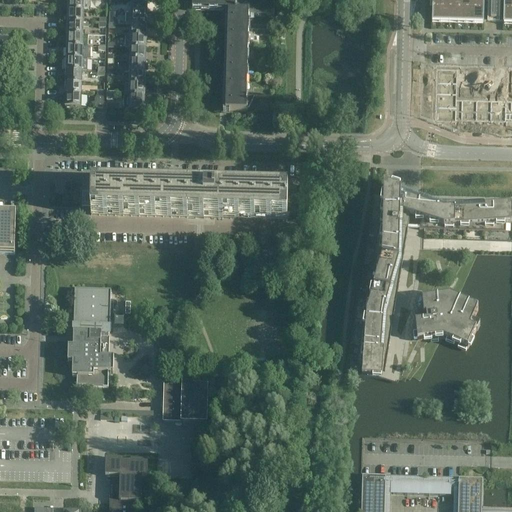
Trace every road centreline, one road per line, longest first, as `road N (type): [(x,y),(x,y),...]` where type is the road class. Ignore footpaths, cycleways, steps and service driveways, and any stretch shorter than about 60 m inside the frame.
road 1 (unclassified): [(394,137),(371,147),(228,146),(174,129)]
road 2 (residential): [(42,134),(44,32),(34,22),(0,21)]
road 3 (unclassified): [(42,134),(161,138),(174,129)]
road 4 (unclassified): [(174,129),(178,0)]
road 5 (unclassified): [(511,154),(430,151),(394,137)]
